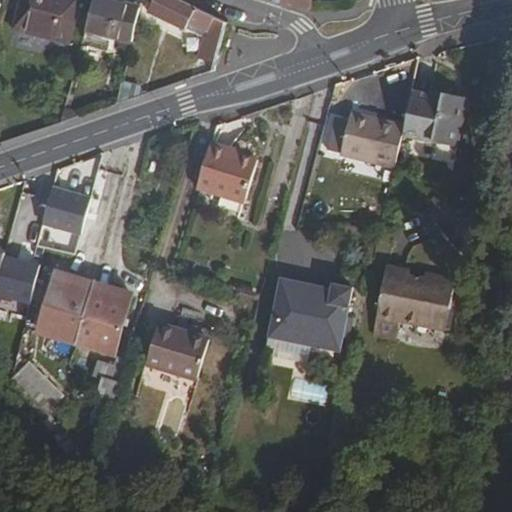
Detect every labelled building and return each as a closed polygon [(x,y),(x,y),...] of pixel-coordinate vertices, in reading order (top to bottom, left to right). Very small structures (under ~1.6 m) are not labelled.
[(23,0),(15,32),(71,46),(82,0),(23,0)] [(106,0),(97,0),(89,32),(134,43),(143,9),(106,0)] [(228,19),(188,0),(154,0),(151,7),(188,26),(191,20),(209,29),(201,55),(218,60),(228,19)] [(415,89),(403,133),(458,146),(470,100),(466,94),(450,91),(444,95),(415,89)] [(373,122),(375,116),(351,110),(350,116),(373,122)] [(341,152),(396,165),(403,133),(406,123),(375,116),(373,122),(350,116),(349,121),(341,152)] [(330,149),(341,152),(349,121),(337,118),(330,149)] [(234,146),(214,140),(200,187),(248,201),(261,157),(243,151),(233,148),(234,146)] [(93,200),(55,190),(45,228),(83,238),(93,200)] [(41,244),(47,196),(22,193),(16,241),(41,244)] [(37,269),(6,261),(0,285),(0,301),(27,308),(37,269)] [(412,270),(389,265),(374,333),(394,337),(398,319),(444,330),(455,280),(426,274),(425,279),(411,276),(412,270)] [(60,273),(44,333),(119,354),(136,294),(60,273)] [(341,351),(356,285),(335,280),(334,287),(285,276),(272,335),(341,351)] [(180,329),(212,338),(214,329),(182,320),(180,329)] [(162,324),(151,363),(201,377),(212,338),(180,329),(162,324)] [(67,391),(35,361),(21,376),(53,406),(67,391)] [(117,399),(125,371),(102,365),(99,375),(107,381),(103,395),(117,399)]
